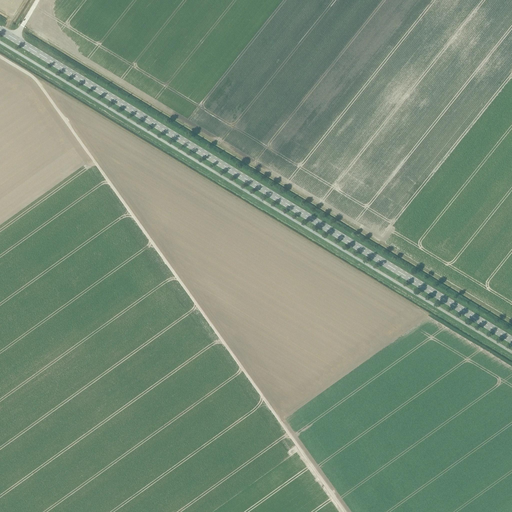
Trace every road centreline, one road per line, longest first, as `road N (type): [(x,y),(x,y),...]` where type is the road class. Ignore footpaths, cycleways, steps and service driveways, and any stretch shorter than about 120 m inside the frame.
road 1 (secondary): [(0,30),(511,339)]
road 2 (track): [(0,58),(34,78),(344,511)]
